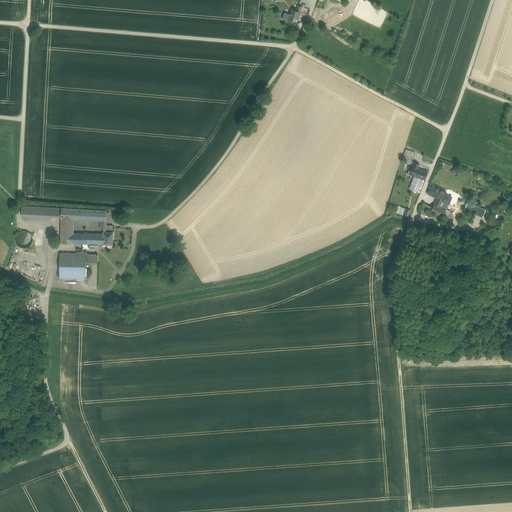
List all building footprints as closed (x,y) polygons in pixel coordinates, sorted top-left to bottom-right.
[(302,7),(298,5),(296,11),(292,9),(290,15),(288,19),(289,19),(297,23),(298,18),(302,7)] [(302,7),(300,17),(306,19),(309,9),(302,7)] [(411,161),(414,152),(405,149),(402,158),(411,161)] [(420,164),(415,162),(412,169),(409,168),(407,173),(412,176),(407,187),(418,192),(422,180),(424,181),(427,172),(418,168),(420,164)] [(425,203),(423,208),(444,217),(454,194),(443,189),(445,186),(439,183),(437,188),(432,185),(428,194),(437,199),(433,207),(425,203)] [(395,212),(403,215),(405,208),(398,205),(395,212)] [(61,218),(61,208),(23,206),(22,216),(61,218)] [(61,208),(61,218),(74,219),(101,221),(106,221),(107,211),(61,208)] [(73,244),(73,233),(74,219),(61,218),(60,243),(73,244)] [(106,225),(106,221),(101,221),(100,230),(104,229),(104,232),(113,232),(113,225),(106,225)] [(18,247),(29,246),(29,243),(31,242),(30,231),(17,232),(18,247)] [(103,244),(103,234),(87,233),(87,232),(84,232),(84,234),(73,233),(73,244),(83,244),(98,244),(103,244)] [(113,232),(104,232),(103,234),(103,244),(113,244),(113,232)] [(60,253),(59,278),(85,279),(86,254),(60,253)]
